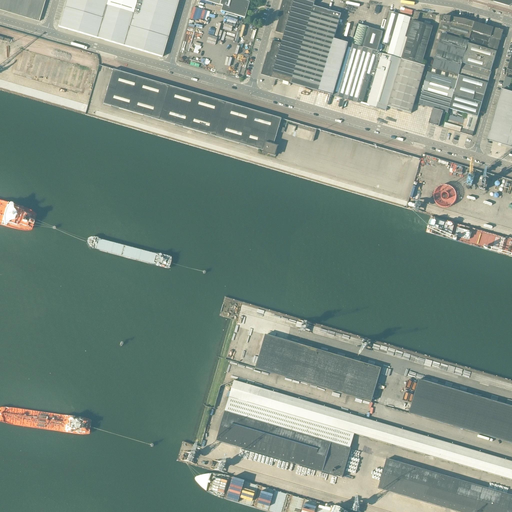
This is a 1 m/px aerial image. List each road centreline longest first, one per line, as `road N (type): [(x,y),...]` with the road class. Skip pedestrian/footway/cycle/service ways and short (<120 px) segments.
road 1 (unclassified): [(511,453),(228,369)]
road 2 (unclassified): [(473,155),(251,90)]
road 3 (unclassified): [(473,155),(511,26)]
road 4 (unclassified): [(169,67),(47,32)]
